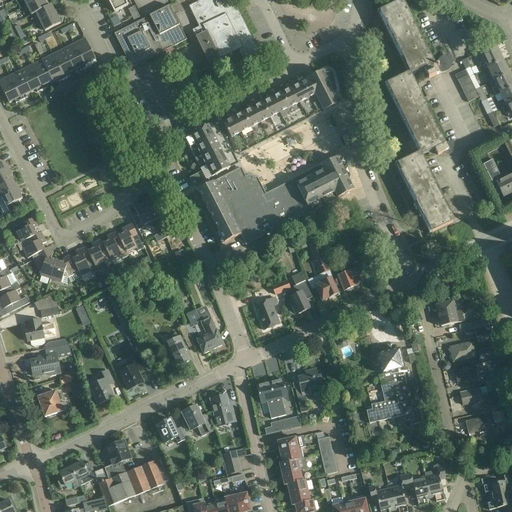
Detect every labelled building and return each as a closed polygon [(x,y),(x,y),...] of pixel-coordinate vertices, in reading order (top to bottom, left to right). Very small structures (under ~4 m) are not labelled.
[(31,15),(47,7),(43,0),(39,0),(27,6),(31,15)] [(107,0),(114,13),(128,6),(125,0),(107,0)] [(248,31),(232,0),(227,0),(224,2),(223,1),(221,0),(218,0),(217,1),(216,3),(211,1),(211,0),(203,0),(189,7),(199,28),(193,31),(209,64),(238,50),(233,38),(248,31)] [(435,64),(411,16),(403,0),(380,12),(410,73),(412,76),(435,64)] [(40,22),(56,14),(51,5),(47,7),(31,15),(31,16),(36,14),(40,22)] [(143,62),(163,52),(172,48),(171,47),(174,46),(187,40),(169,6),(114,35),(126,58),(127,58),(129,61),(128,61),(131,68),(140,64),(140,63),(143,61),(143,62)] [(134,7),(128,10),(133,21),(140,17),(134,7)] [(45,32),(61,24),(56,14),(40,22),(45,32)] [(251,42),(252,41),(248,31),(233,38),(238,50),(247,67),(265,58),(258,44),(253,47),(251,42)] [(23,46),(28,44),(22,32),(17,34),(23,46)] [(90,63),(96,60),(85,39),(74,45),(86,69),(92,66),(90,63)] [(81,72),(86,69),(74,45),(63,50),(74,71),(79,69),(81,72)] [(488,69),(503,61),(500,55),(497,48),(478,58),(481,64),(484,63),(488,69)] [(69,74),(74,71),(63,50),(53,55),(65,80),(70,77),(69,74)] [(59,82),(65,80),(53,55),(42,61),(52,82),(58,79),(59,82)] [(474,75),(467,60),(466,59),(461,62),(466,71),(469,78),(474,75)] [(47,85),(52,82),(42,61),(31,66),(43,90),(48,88),(47,85)] [(494,81),(510,74),(506,67),(506,68),(503,61),(488,69),(494,81)] [(37,93),(43,90),(31,66),(20,72),(31,93),(36,90),(37,93)] [(336,90),(333,75),(332,74),(332,73),(331,72),(330,72),(329,71),(327,71),(326,71),(325,71),(324,71),(323,71),(311,78),(308,80),(324,112),(340,104),(334,94),(335,93),(336,92),(336,91),(336,90)] [(458,83),(469,78),(466,71),(455,76),(458,83)] [(26,96),(31,93),(20,72),(9,77),(22,101),(27,98),(26,96)] [(422,156),(435,150),(438,156),(448,151),(450,154),(446,144),(412,76),(410,73),(387,84),(421,153),(422,156)] [(500,94),(511,88),(511,78),(510,74),(494,81),(489,83),(493,90),(497,88),(500,94)] [(305,75),(291,82),(287,84),(304,116),(306,121),(310,119),(324,112),(308,80),(305,75)] [(475,90),(480,88),(474,75),(469,78),(472,84),(475,90)] [(16,104),(22,101),(9,77),(0,81),(0,85),(9,104),(15,101),(16,104)] [(472,84),(469,78),(458,83),(461,89),(472,84)] [(284,126),(296,120),(304,116),(287,84),(279,88),(267,94),(265,95),(267,101),(261,104),(275,131),(284,126)] [(476,91),(475,90),(472,84),(461,89),(465,96),(476,91)] [(502,109),(511,103),(511,88),(500,94),(506,106),(502,109)] [(468,103),(479,98),(476,91),(465,96),(468,103)] [(254,101),(249,103),(266,136),(275,131),(261,104),(257,106),(254,101)] [(493,113),(487,101),(482,103),(488,116),(493,113)] [(248,110),(242,113),(256,141),(266,136),(249,103),(245,105),(248,110)] [(509,113),(511,118),(511,103),(502,109),(505,115),(509,113)] [(235,111),(230,113),(247,145),(256,141),(242,113),(237,116),(235,111)] [(229,120),(223,123),(237,150),(247,145),(230,113),(226,115),(229,120)] [(499,126),(495,117),(493,113),(488,116),(494,128),(499,126)] [(185,138),(184,138),(190,149),(195,159),(192,161),(192,162),(197,159),(204,172),(189,179),(194,187),(234,167),(236,166),(238,164),(235,158),(233,154),(218,125),(210,129),(208,126),(185,138)] [(455,222),(422,156),(421,153),(398,164),(432,233),(455,222)] [(350,177),(347,162),(346,161),(346,160),(345,159),(344,158),(343,158),(342,157),(340,157),(339,157),(338,158),(337,158),(322,166),(339,198),(354,191),(348,180),(349,180),(349,179),(350,179),(350,178),(350,177)] [(503,198),(511,193),(511,174),(502,180),(492,160),(483,165),(499,196),(502,195),(503,198)] [(0,175),(10,171),(7,166),(6,167),(4,162),(0,164),(0,175)] [(338,199),(339,198),(322,166),(307,174),(323,206),(338,198),(338,199)] [(218,191),(246,177),(241,169),(213,183),(218,191)] [(0,187),(13,181),(11,177),(12,176),(10,171),(0,175),(0,187)] [(309,213),(323,206),(307,174),(293,181),(309,213)] [(249,176),(246,177),(218,191),(240,236),(241,235),(246,245),(282,227),(266,195),(258,179),(249,176)] [(0,193),(2,198),(19,189),(16,184),(15,185),(13,181),(0,187),(0,193)] [(309,213),(293,181),(275,190),(291,222),(309,213)] [(222,245),(240,236),(218,191),(213,183),(195,192),(222,245)] [(21,206),(18,201),(22,199),(20,195),(22,194),(19,189),(2,198),(9,212),(21,206)] [(291,222),(275,190),(266,195),(282,227),(291,222)] [(163,218),(170,215),(162,201),(157,204),(152,195),(148,197),(150,201),(144,203),(153,221),(162,216),(163,218)] [(153,221),(144,203),(139,206),(137,202),(132,205),(137,214),(131,217),(138,231),(145,228),(144,226),(153,221)] [(18,239),(12,242),(14,247),(17,245),(38,235),(35,229),(38,227),(36,223),(34,219),(23,224),(25,229),(15,234),(18,239)] [(137,252),(144,249),(132,225),(122,230),(124,234),(119,236),(117,232),(116,232),(128,256),(129,256),(127,253),(136,249),(137,252)] [(334,225),(320,231),(324,240),(338,235),(334,225)] [(159,235),(154,237),(157,243),(162,240),(171,236),(168,230),(159,235)] [(122,260),(128,256),(116,232),(106,237),(108,241),(103,244),(101,240),(113,264),(112,261),(121,257),(122,260)] [(305,236),(309,247),(319,243),(315,232),(305,236)] [(28,259),(49,248),(45,250),(42,245),(46,243),(41,233),(38,235),(17,245),(20,251),(23,250),(28,259)] [(283,237),(272,243),(274,246),(274,247),(286,241),(283,237)] [(107,267),(113,264),(101,240),(91,245),(93,249),(88,251),(86,248),(98,272),(97,269),(106,264),(107,267)] [(309,247),(320,276),(330,272),(319,243),(309,247)] [(348,255),(349,255),(353,264),(359,262),(351,243),(345,246),(348,255)] [(51,280),(57,261),(51,259),(52,255),(49,248),(28,259),(32,257),(38,269),(42,270),(40,276),(51,280)] [(92,275),(98,272),(86,248),(76,253),(78,257),(73,259),(71,255),(81,277),(90,272),(92,275)] [(174,254),(179,266),(188,263),(183,251),(174,254)] [(81,277),(71,255),(64,259),(62,263),(57,261),(51,280),(61,283),(63,277),(67,278),(75,275),(77,279),(81,277)] [(8,269),(6,269),(2,260),(1,260),(0,260),(0,279),(12,274),(11,274),(8,269)] [(141,261),(133,265),(136,271),(142,268),(144,266),(141,261)] [(133,266),(127,269),(129,274),(135,271),(135,270),(133,266)] [(339,277),(344,291),(346,291),(347,292),(351,290),(352,289),(356,287),(356,286),(361,284),(355,270),(339,277)] [(339,296),(333,281),(334,281),(330,272),(312,280),(316,288),(322,302),(329,298),(329,299),(332,297),(332,298),(333,298),(339,296)] [(311,294),(305,282),(301,273),(291,278),(296,286),(294,287),(297,295),(291,298),(294,306),(292,307),(295,314),(298,313),(299,315),(310,309),(305,297),(311,294)] [(17,283),(12,274),(0,279),(0,292),(2,298),(0,298),(0,299),(20,289),(17,283)] [(273,288),(275,293),(276,296),(291,290),(287,282),(273,288)] [(0,311),(9,307),(12,312),(30,304),(27,297),(20,301),(16,292),(20,289),(0,299),(0,304),(1,305),(0,305),(0,311)] [(264,331),(280,325),(273,306),(277,304),(275,298),(254,306),(264,331)] [(439,316),(455,312),(453,302),(436,306),(439,316)] [(78,315),(85,312),(82,307),(75,310),(78,315)] [(61,315),(59,312),(58,308),(40,311),(42,319),(61,315)] [(201,324),(201,323),(196,311),(186,316),(190,324),(185,326),(189,334),(193,331),(192,328),(195,327),(200,339),(197,341),(204,355),(214,350),(201,324)] [(439,316),(441,325),(441,327),(465,322),(462,311),(455,312),(439,316)] [(42,327),(42,326),(41,319),(24,323),(25,330),(27,342),(30,342),(31,346),(34,348),(43,346),(45,344),(44,339),(45,339),(45,338),(51,337),(51,333),(49,325),(42,327)] [(201,324),(214,350),(224,346),(217,331),(211,319),(208,320),(201,323),(201,324)] [(471,322),(458,325),(460,333),(473,330),(471,322)] [(189,334),(185,326),(185,325),(181,327),(180,330),(184,339),(190,336),(189,334)] [(475,332),(477,343),(493,340),(493,339),(495,339),(493,328),(475,332)] [(138,357),(137,357),(136,355),(142,351),(134,335),(127,338),(132,349),(126,351),(131,360),(129,361),(132,368),(120,373),(128,391),(144,384),(139,372),(144,370),(138,357)] [(176,368),(192,361),(181,338),(166,345),(176,368)] [(452,364),(477,358),(473,342),(449,348),(449,350),(449,351),(449,354),(450,354),(452,364)] [(69,345),(67,346),(49,349),(45,350),(46,356),(39,357),(39,360),(31,361),(34,377),(60,373),(57,358),(60,357),(60,359),(72,356),(69,345)] [(480,362),(499,358),(496,347),(478,351),(480,362)] [(372,411),(367,412),(369,423),(370,425),(405,416),(406,421),(410,420),(411,425),(424,423),(417,392),(419,392),(416,379),(407,381),(405,372),(404,373),(399,350),(378,355),(378,357),(373,358),(375,367),(376,367),(381,366),(383,374),(383,375),(385,384),(381,384),(385,402),(385,403),(371,406),(372,411)] [(446,371),(449,370),(451,368),(450,364),(447,363),(444,363),(442,366),(443,370),(446,371)] [(472,380),(478,379),(475,366),(454,371),(457,384),(467,382),(467,385),(473,384),(472,380)] [(297,381),(293,382),(294,389),(301,413),(309,410),(305,395),(311,393),(311,391),(324,387),(321,376),(319,377),(317,370),(305,372),(306,376),(298,378),(298,381),(297,381)] [(99,405),(114,398),(108,386),(114,384),(108,371),(99,375),(102,382),(90,387),(99,405)] [(60,378),(62,386),(72,382),(70,375),(60,378)] [(282,400),(288,398),(283,378),(269,381),(278,418),(286,416),(282,400)] [(488,395),(488,393),(498,391),(496,380),(485,383),(486,388),(480,389),(482,401),(482,397),(488,395)] [(261,405),(268,403),(272,419),(278,418),(269,381),(256,384),(261,405)] [(482,401),(480,389),(479,389),(470,391),(470,392),(460,394),(463,406),(473,404),(473,406),(478,405),(477,403),(483,402),(482,401)] [(45,418),(63,412),(63,410),(67,408),(65,402),(61,404),(56,392),(50,394),(48,390),(42,392),(43,396),(38,398),(45,418)] [(226,396),(210,400),(215,419),(216,419),(218,428),(234,424),(232,415),(235,414),(233,403),(230,404),(228,404),(226,396)] [(509,399),(490,404),(492,412),(511,408),(509,399)] [(207,415),(202,418),(196,407),(182,414),(191,431),(198,428),(202,437),(215,431),(207,415)] [(503,411),(492,414),(496,430),(506,428),(504,422),(505,422),(503,411)] [(469,434),(489,430),(486,418),(466,423),(469,434)] [(156,426),(165,444),(175,439),(178,444),(187,439),(181,428),(176,430),(170,419),(156,426)] [(303,437),(278,442),(280,453),(301,449),(306,447),(303,437)] [(487,443),(486,437),(474,439),(475,445),(487,443)] [(319,447),(330,444),(329,438),(317,441),(319,447)] [(121,463),(131,459),(124,441),(106,449),(109,458),(110,458),(113,465),(104,468),(109,480),(107,481),(99,484),(109,508),(164,485),(155,462),(126,473),(121,463)] [(320,452),(332,450),(330,444),(319,447),(320,452)] [(301,460),(304,459),(301,449),(280,453),(283,463),(280,464),(301,460)] [(321,458),(333,455),(332,450),(320,452),(321,458)] [(225,454),(221,455),(223,462),(237,459),(235,453),(235,452),(225,455),(225,454)] [(323,464),(334,461),(333,455),(321,458),(323,464)] [(237,459),(223,462),(227,476),(230,475),(240,472),(237,459)] [(301,460),(280,464),(282,475),(300,471),(307,469),(305,459),(304,459),(301,460)] [(324,470),(336,467),(334,461),(323,464),(324,470)] [(80,487),(95,479),(97,479),(96,478),(94,473),(90,463),(84,466),(83,462),(71,468),(80,487)] [(446,479),(443,467),(442,463),(433,467),(434,472),(425,474),(425,477),(430,499),(435,498),(436,503),(445,501),(440,481),(446,479)] [(324,470),(326,476),(337,473),(336,467),(324,470)] [(75,489),(80,487),(71,468),(59,473),(60,475),(56,477),(61,488),(65,486),(66,487),(72,484),(75,489)] [(96,478),(105,474),(103,469),(94,473),(96,478)] [(285,485),(305,481),(305,480),(302,481),(300,471),(282,475),(285,485)] [(99,484),(107,481),(105,474),(96,478),(97,479),(99,484)] [(430,499),(425,477),(412,480),(411,474),(405,476),(408,488),(414,487),(419,507),(427,505),(426,500),(430,499)] [(490,498),(511,492),(511,484),(510,474),(493,478),(494,484),(483,487),(485,494),(491,492),(492,497),(490,498)] [(231,478),(233,484),(245,481),(244,475),(231,478)] [(407,511),(403,489),(408,488),(405,476),(399,477),(401,486),(389,490),(394,511),(398,510),(398,511),(407,511)] [(290,495),(308,491),(305,481),(285,485),(285,486),(288,485),(290,495)] [(391,511),(394,511),(389,490),(376,493),(374,487),(368,488),(371,501),(377,499),(380,511),(391,511)] [(292,506),(313,501),(310,502),(308,491),(290,495),(292,506)] [(505,511),(508,511),(511,511),(511,492),(490,498),(492,498),(493,502),(487,504),(489,511),(504,507),(505,511)] [(224,496),(225,502),(226,502),(228,511),(239,511),(236,496),(235,494),(224,496)] [(239,511),(248,511),(251,511),(246,494),(236,496),(239,511)] [(67,507),(86,502),(84,496),(65,501),(67,507)] [(356,511),(367,511),(364,497),(353,499),(356,511)] [(83,504),(85,511),(92,511),(96,511),(103,511),(107,511),(105,499),(83,504)] [(206,511),(203,499),(187,503),(188,511),(206,511)] [(217,511),(215,502),(204,504),(203,499),(206,511),(217,511)] [(345,511),(343,502),(342,499),(331,501),(332,504),(333,511),(345,511)] [(345,511),(356,511),(353,499),(343,502),(345,511)] [(0,511),(14,511),(9,501),(0,505),(0,511)] [(315,511),(313,501),(292,506),(295,505),(296,511),(315,511)] [(216,504),(215,504),(217,511),(228,511),(226,502),(225,502),(216,504)]
